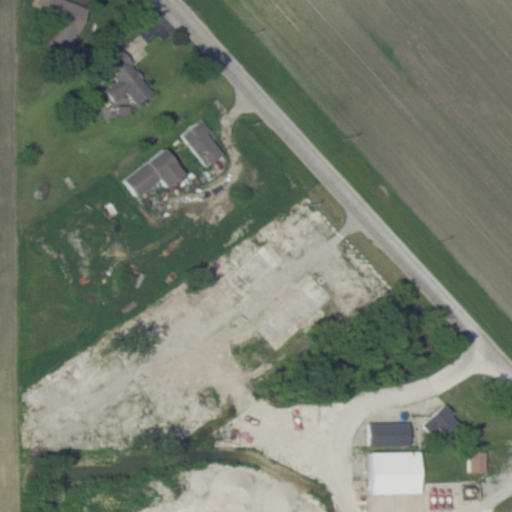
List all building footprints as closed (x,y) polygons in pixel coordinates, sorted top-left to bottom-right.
[(49,43),(69,50),(85,5),(69,0),(35,0),(34,4),(52,11),(49,21),(56,23),(49,43)] [(150,91),(119,49),(102,61),(116,80),(102,90),(111,102),(125,93),(133,104),(150,91)] [(221,154),(199,121),(179,134),(202,167),(221,154)] [(120,180),(134,197),(157,179),(163,187),(181,173),(161,148),(120,180)] [(277,260),(261,244),(224,280),(240,296),(277,260)] [(256,330),(276,350),(332,296),(312,276),(256,330)] [(441,404),(421,425),(434,438),(454,417),(441,404)] [(365,423),(366,445),(407,444),(407,422),(365,423)] [(99,442),(40,442),(40,451),(108,451),(108,434),(99,434),(99,442)] [(415,451),(366,452),(366,495),(416,494),(415,451)] [(483,452),(467,451),(466,472),(483,472),(483,452)]
